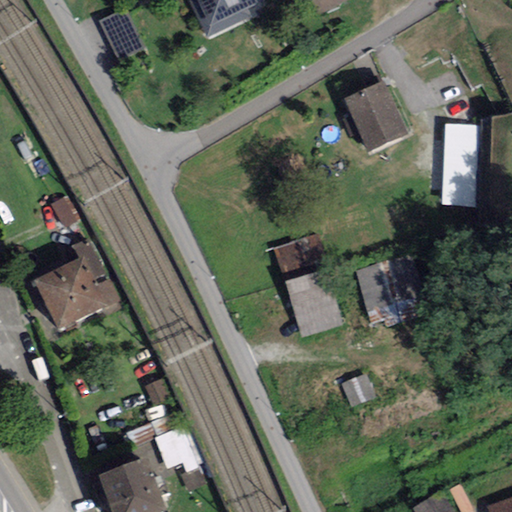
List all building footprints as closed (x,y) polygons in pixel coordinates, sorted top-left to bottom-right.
[(255,0),(196,0),(197,2),(192,5),(205,33),(239,17),(237,11),(257,2),(255,0)] [(340,0),(311,0),(320,14),(342,2),(340,0)] [(121,13),(102,24),(121,57),(139,46),(121,13)] [(416,115),(427,138),(475,116),(464,92),(480,85),(470,64),(426,85),(436,106),(416,115)] [(381,91),(345,106),(365,153),(401,137),(381,91)] [(275,251),(297,335),(335,325),(313,242),(275,251)] [(343,271),(352,333),(425,321),(415,260),(343,271)] [(80,267),(35,290),(59,336),(104,312),(80,267)] [(96,485),(106,511),(160,511),(142,466),(96,485)] [(453,511),(440,492),(414,509),(415,511),(453,511)] [(511,511),(511,500),(487,511),(511,511)]
